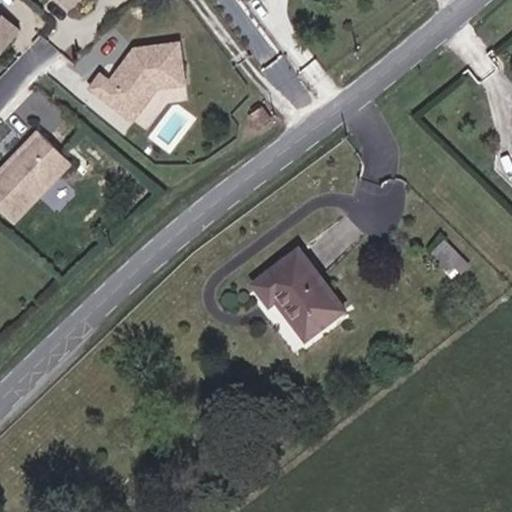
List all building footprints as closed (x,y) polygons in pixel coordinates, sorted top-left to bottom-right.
[(52,0),(68,15),(82,0),(52,0)] [(0,57),(20,34),(0,16),(0,57)] [(158,94),(185,90),(180,49),(136,55),(131,61),(132,66),(124,75),(119,75),(110,87),(101,79),(91,93),(132,126),(158,94)] [(0,213),(13,226),(71,167),(39,135),(0,174),(0,213)] [(351,311),(308,254),(263,287),(276,304),(283,299),(312,339),(351,311)]
